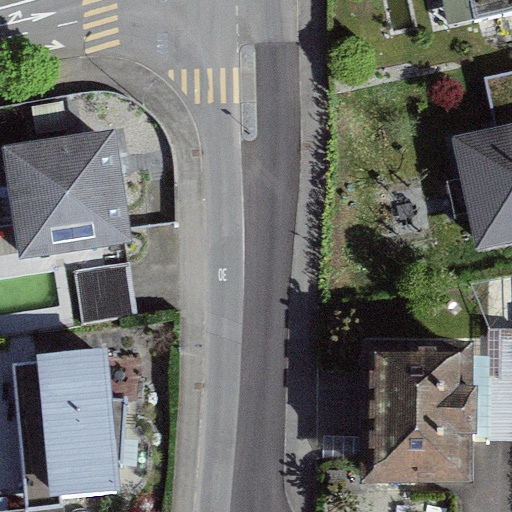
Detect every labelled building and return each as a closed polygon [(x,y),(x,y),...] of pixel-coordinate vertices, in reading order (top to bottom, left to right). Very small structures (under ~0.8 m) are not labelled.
[(511,17),(511,0),(465,0),(471,26),(511,17)] [(480,248),(511,241),(511,140),(459,152),(480,248)] [(22,260),(121,245),(106,146),(7,161),(22,260)] [(110,468),(120,468),(124,405),(105,405),(100,360),(44,365),(57,503),(113,497),(110,468)] [(471,443),(472,400),(460,400),(460,361),(369,361),(367,482),(459,483),(459,443),(471,443)]
